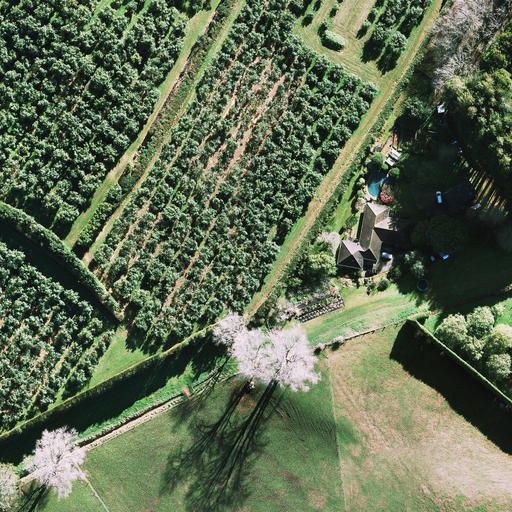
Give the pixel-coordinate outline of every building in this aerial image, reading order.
[(401,155),(391,149),(386,157),(395,164),(401,155)] [(478,187),(475,182),(465,188),(468,193),(478,187)] [(388,207),(368,203),(360,244),(344,241),(339,265),(363,270),(365,259),(379,262),(382,242),(409,247),(414,222),(386,217),(388,207)] [(439,260),(428,245),(419,251),(431,266),(439,260)] [(442,255),(435,246),(431,249),(439,260),(445,255),(443,253),(442,255)]
